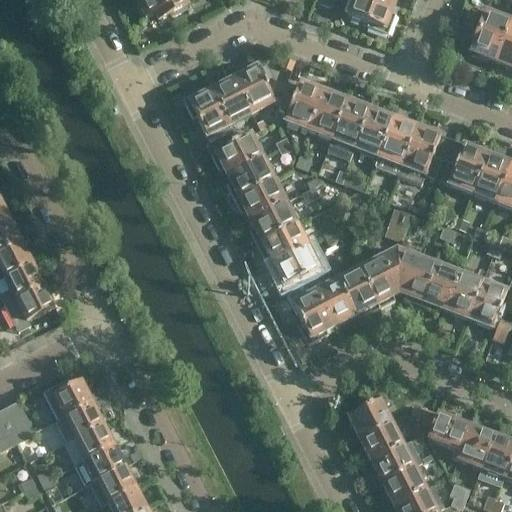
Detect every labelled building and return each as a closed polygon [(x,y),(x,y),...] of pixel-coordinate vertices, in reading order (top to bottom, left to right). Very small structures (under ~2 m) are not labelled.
[(144,0),(137,4),(138,8),(136,9),(142,20),(144,19),(145,22),(155,17),(158,23),(170,17),(172,20),(186,13),(185,10),(187,9),(183,3),(188,0),(144,0)] [(331,11),(334,4),(335,0),(319,0),(318,6),(331,11)] [(391,17),(394,9),(370,0),(354,0),(347,19),(363,25),(368,27),(366,31),(388,39),(395,18),(391,17)] [(370,0),(394,9),(397,0),(370,0)] [(495,65),(510,25),(511,22),(501,18),(499,21),(478,13),(471,31),(479,34),(470,55),(472,56),(471,58),(483,62),(484,61),(495,65)] [(511,73),(511,26),(510,25),(495,65),(506,69),(505,71),(511,73)] [(287,62),(283,72),(291,75),(295,65),(287,62)] [(241,79),(234,83),(252,118),(274,106),(279,108),(286,90),(275,85),(274,88),(267,92),(266,91),(267,91),(265,87),(268,85),(258,66),(239,75),(241,79)] [(252,118),(234,83),(211,94),(230,129),(252,118)] [(308,135),(323,95),(299,86),(297,94),(286,90),(279,108),(289,112),(284,126),(308,135)] [(230,129),(211,94),(204,98),(203,94),(183,104),(194,124),(197,122),(199,126),(199,125),(207,141),(203,143),(211,159),(238,145),(233,136),(230,129)] [(330,143),(346,104),(323,95),(308,135),(330,143)] [(354,152),(369,113),(346,104),(330,143),(354,152)] [(378,162),(393,122),(369,113),(354,152),(378,162)] [(398,178),(416,131),(393,122),(378,162),(375,169),(376,172),(396,179),(398,178)] [(452,145),(416,131),(398,178),(397,180),(421,188),(424,179),(427,180),(434,183),(437,184),(452,145)] [(239,133),(233,136),(238,145),(244,143),(239,133)] [(251,139),(244,143),(238,145),(211,159),(219,175),(223,173),(226,180),(262,162),(251,139)] [(279,153),(289,148),(286,143),(276,148),(279,153)] [(447,189),(472,198),(487,159),(452,145),(437,184),(447,188),(447,189)] [(291,154),(289,148),(279,153),(282,159),(291,154)] [(495,207),(510,167),(487,159),(472,198),(495,207)] [(299,161),(297,167),(295,170),(301,173),(305,163),(299,161)] [(234,204),(274,184),(262,162),(226,180),(230,187),(226,189),(234,204)] [(311,165),(305,163),(301,173),(307,175),(311,165)] [(511,213),(511,168),(510,167),(495,207),(511,213)] [(341,187),(343,181),(344,178),(339,176),(335,185),(341,187)] [(366,190),(343,181),(341,187),(364,196),(366,190)] [(249,224),(285,206),(274,184),(234,204),(242,219),(246,217),(249,224)] [(314,191),(301,198),(306,207),(319,201),(314,191)] [(3,210),(0,205),(0,229),(11,224),(3,210)] [(256,248),(297,228),(285,206),(249,224),(253,231),(249,233),(256,248)] [(401,215),(396,226),(405,229),(410,219),(401,215)] [(453,220),(450,230),(457,233),(461,223),(453,220)] [(461,223),(457,233),(465,236),(469,226),(461,223)] [(18,239),(11,224),(0,229),(0,257),(21,246),(18,240),(18,239)] [(272,268),(308,250),(297,228),(256,248),(264,263),(268,261),(272,268)] [(476,230),(473,239),(481,242),(485,233),(476,230)] [(323,236),(325,240),(326,242),(334,238),(331,232),(323,236)] [(447,245),(450,235),(444,233),(440,242),(447,245)] [(459,249),(462,241),(450,235),(447,245),(459,249)] [(337,243),(334,238),(326,242),(328,247),(337,243)] [(504,253),(508,243),(502,241),(498,251),(503,253),(504,253)] [(21,246),(0,257),(0,284),(5,282),(33,268),(25,253),(24,253),(21,246)] [(493,260),(497,250),(490,248),(487,258),(493,260)] [(308,250),(272,268),(276,276),(272,278),(280,293),(294,286),(305,280),(312,277),(320,273),(308,250)] [(503,253),(498,251),(497,250),(493,260),(498,262),(503,253)] [(399,297),(397,255),(396,255),(359,274),(379,313),(395,305),(393,301),(399,297)] [(421,311),(437,270),(397,255),(399,297),(405,300),(404,304),(421,311)] [(0,298),(0,299),(5,309),(43,290),(39,282),(40,282),(33,268),(5,282),(11,294),(0,298)] [(337,268),(330,271),(335,280),(341,277),(337,268)] [(445,315),(460,278),(437,270),(421,311),(436,316),(438,312),(445,315)] [(379,313),(359,274),(336,285),(355,320),(362,316),(364,320),(379,313)] [(355,320),(336,285),(323,291),(320,285),(317,286),(312,277),(305,280),(310,289),(313,296),(314,296),(333,331),(355,320)] [(469,324),(483,287),(460,278),(445,315),(469,324)] [(310,289),(305,280),(294,286),(298,295),(310,289)] [(506,295),(483,287),(469,324),(492,333),(498,317),(498,318),(501,311),(500,311),(506,295)] [(55,310),(47,295),(46,295),(43,290),(5,309),(19,335),(30,330),(28,324),(55,310)] [(326,335),(333,331),(314,296),(313,296),(292,307),(299,322),(301,327),(298,329),(308,349),(328,339),(326,335)] [(511,328),(510,328),(500,324),(492,344),(503,348),(507,336),(511,337),(511,328)] [(305,355),(298,359),(302,366),(309,363),(305,355)] [(53,399),(64,421),(92,407),(88,400),(89,400),(81,385),(53,399)] [(348,421),(360,445),(392,428),(380,405),(348,421)] [(18,406),(6,412),(17,435),(21,434),(30,429),(18,406)] [(95,414),(92,407),(64,421),(56,426),(66,447),(75,443),(104,428),(96,413),(95,414)] [(17,435),(6,412),(0,414),(0,429),(6,441),(12,438),(17,435)] [(422,425),(426,414),(421,412),(416,423),(422,425)] [(432,416),(431,416),(426,414),(422,425),(427,427),(432,416)] [(457,465),(470,430),(436,417),(427,442),(457,454),(453,463),(457,465)] [(111,443),(104,428),(75,443),(86,464),(113,449),(110,443),(111,443)] [(403,451),(392,428),(360,445),(371,467),(403,451)] [(34,438),(30,429),(21,434),(25,443),(34,438)] [(481,474),(494,440),(470,430),(457,465),(481,474)] [(21,434),(17,435),(12,438),(17,448),(25,443),(21,434)] [(12,438),(6,441),(3,443),(8,452),(17,448),(12,438)] [(504,483),(511,460),(511,446),(494,440),(481,474),(504,483)] [(117,457),(113,449),(86,464),(79,467),(90,489),(126,471),(118,456),(117,457)] [(415,472),(403,451),(371,467),(383,489),(415,472)] [(419,455),(425,467),(433,463),(426,451),(419,455)] [(439,474),(433,463),(425,467),(431,478),(439,474)] [(133,485),(126,471),(90,489),(100,510),(107,507),(136,492),(132,486),(133,485)] [(426,494),(415,472),(383,489),(394,511),(426,494)] [(48,474),(37,479),(41,487),(51,481),(48,474)] [(56,490),(51,481),(41,487),(45,495),(56,490)] [(20,488),(24,496),(35,490),(31,482),(20,488)] [(456,503),(461,491),(453,488),(449,501),(452,502),(456,503)] [(39,498),(35,490),(24,496),(27,503),(39,498)] [(465,507),(469,494),(461,491),(456,503),(465,507)] [(137,496),(136,492),(107,507),(109,511),(146,511),(138,495),(137,496)] [(394,511),(434,511),(426,494),(394,511)] [(492,511),(496,503),(488,500),(483,511),(492,511)] [(456,511),(462,511),(465,507),(456,503),(452,502),(450,509),(456,511)] [(501,511),(504,506),(496,503),(492,511),(501,511)]
